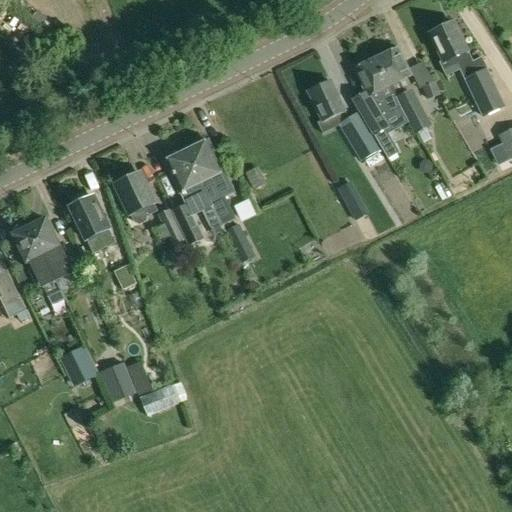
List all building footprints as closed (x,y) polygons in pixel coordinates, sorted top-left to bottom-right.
[(430,33),(444,62),(440,63),(444,71),(457,65),(482,117),(504,107),(481,58),(472,63),(468,54),(467,54),(453,23),(430,33)] [(397,49),(376,60),(394,99),(395,99),(414,135),(418,133),(423,143),(432,139),(426,128),(430,126),(410,90),(404,93),(405,91),(401,81),(410,77),(397,49)] [(399,109),(394,99),(376,60),(354,70),(366,94),(353,100),(389,160),(401,153),(382,123),(393,116),(392,113),(399,109)] [(308,93),(322,122),(344,111),(330,82),(308,93)] [(421,88),(425,100),(440,94),(436,83),(421,88)] [(339,125),(362,162),(366,160),(378,152),(380,151),(356,113),(339,125)] [(511,159),(511,129),(498,136),(510,161),(511,159)] [(187,151),(221,224),(222,226),(235,219),(224,197),(220,199),(216,190),(217,190),(211,177),(221,172),(206,141),(187,151)] [(187,151),(163,163),(179,196),(183,194),(182,191),(192,186),(198,198),(203,211),(201,211),(211,229),(221,224),(187,151)] [(139,175),(116,185),(130,214),(135,222),(140,225),(146,222),(147,216),(156,212),(152,203),(139,175)] [(349,185),(339,190),(356,222),(366,216),(349,185)] [(451,197),(447,188),(434,194),(438,203),(451,197)] [(86,240),(96,235),(102,249),(115,243),(108,229),(92,197),(71,207),(86,240)] [(188,207),(174,214),(190,246),(204,239),(188,207)] [(164,226),(153,230),(160,243),(169,239),(173,248),(185,242),(170,210),(158,215),(164,226)] [(45,220),(29,228),(56,282),(72,275),(45,220)] [(13,236),(26,263),(29,262),(47,299),(48,299),(61,292),(56,282),(29,228),(13,236)] [(242,265),(254,259),(246,243),(234,249),(242,265)] [(113,272),(123,292),(137,285),(127,266),(113,272)] [(0,300),(9,319),(16,315),(25,311),(7,273),(0,276),(0,300)] [(63,298),(61,292),(48,299),(51,304),(63,298)] [(29,318),(25,311),(16,315),(20,322),(29,318)] [(60,358),(73,387),(97,376),(84,347),(60,358)] [(141,362),(125,367),(136,394),(138,397),(152,392),(141,362)] [(136,394),(125,367),(124,363),(99,373),(111,404),(136,394)] [(140,398),(143,408),(152,406),(155,418),(182,410),(174,387),(140,398)]
